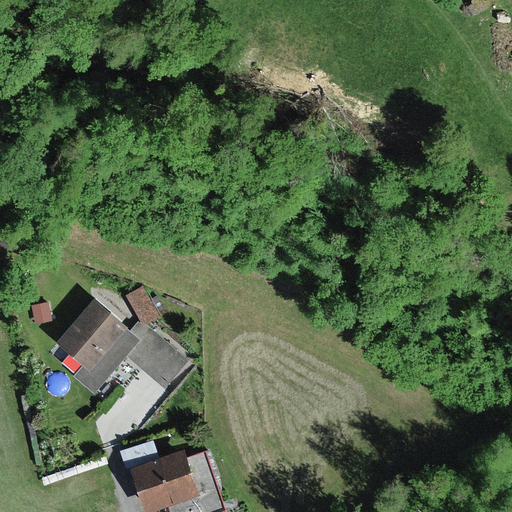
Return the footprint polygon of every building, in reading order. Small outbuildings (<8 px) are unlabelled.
[(142,287),(125,297),(139,323),(142,328),(147,326),(168,314),(158,297),(150,301),(142,287)] [(49,302),(28,306),(31,320),(52,316),(49,302)] [(93,302),(56,346),(83,368),(73,379),(95,397),(126,359),(164,391),(190,362),(147,326),(142,328),(139,323),(130,334),(93,302)] [(152,442),(120,453),(125,470),(158,459),(152,442)] [(183,451),(127,471),(140,511),(158,511),(168,509),(169,511),(225,511),(205,452),(186,459),(183,451)]
